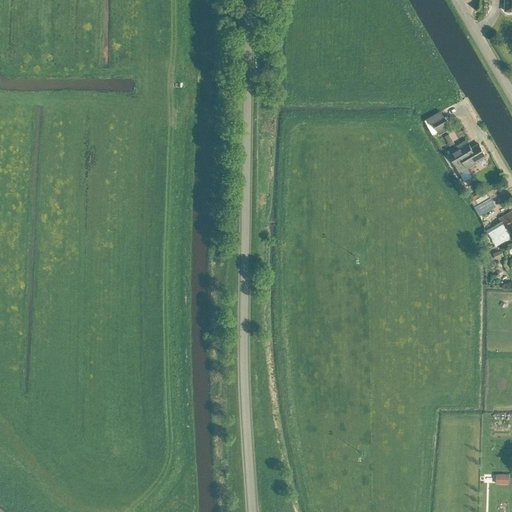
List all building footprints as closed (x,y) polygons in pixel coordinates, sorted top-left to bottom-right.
[(426,119),(430,125),(433,123),(439,134),(450,127),(440,111),(426,119)] [(486,156),(479,144),(471,148),(466,139),(447,150),(456,166),(461,174),(468,169),(467,168),(477,163),(476,161),(486,156)] [(493,189),(487,192),(491,198),(496,195),(493,189)] [(511,211),(500,218),(501,221),(506,229),(508,232),(511,229),(511,211)] [(505,239),(497,228),(489,233),(497,245),(505,239)] [(498,482),(511,482),(511,472),(498,472),(498,482)]
